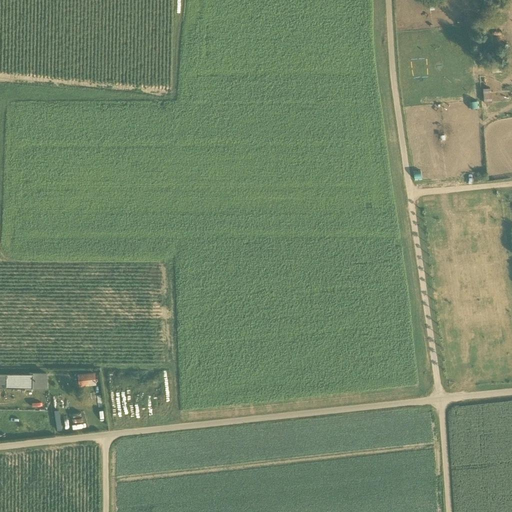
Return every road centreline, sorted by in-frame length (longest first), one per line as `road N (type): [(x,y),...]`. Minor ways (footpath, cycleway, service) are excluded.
road 1 (track): [(388,0),(439,398)]
road 2 (track): [(105,434),(439,398)]
road 3 (track): [(0,446),(105,434),(105,511)]
